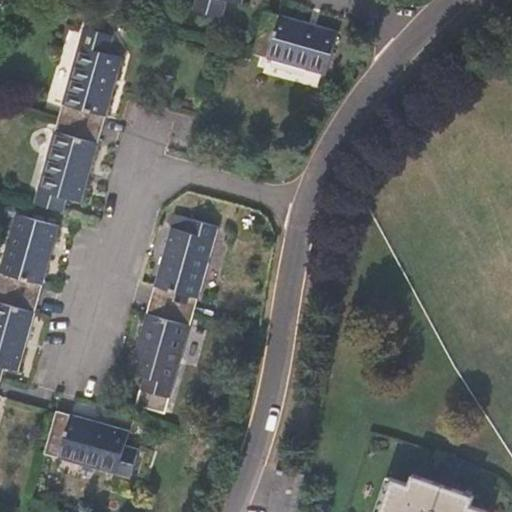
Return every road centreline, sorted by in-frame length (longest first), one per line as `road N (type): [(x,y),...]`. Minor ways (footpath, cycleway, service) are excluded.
road 1 (residential): [(308,204),(182,172),(142,177),(84,364)]
road 2 (residential): [(308,204),(263,434),(236,511)]
road 3 (residential): [(417,41),(372,90),(308,204)]
